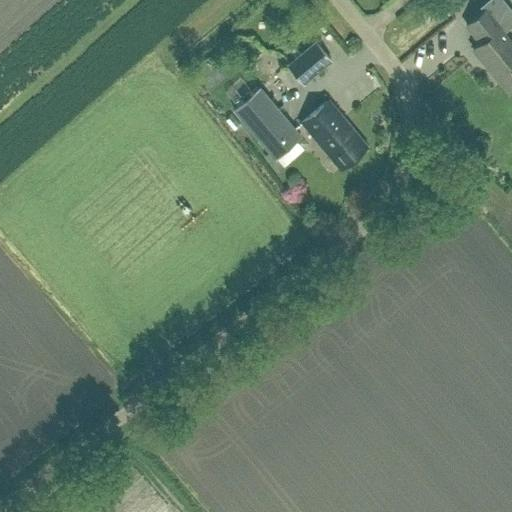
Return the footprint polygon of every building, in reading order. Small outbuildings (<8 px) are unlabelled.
[(481,38),(472,46),(489,67),(492,64),(511,86),(511,85),(511,41),(500,26),(511,15),(511,12),(501,0),(487,0),(481,5),(483,8),(467,21),(481,38)] [(302,80),(330,57),(314,39),(287,62),(302,80)] [(212,89),(227,78),(210,55),(195,66),(212,89)] [(383,61),(368,62),(368,80),(383,80),(383,61)] [(258,87),(236,106),(276,153),(298,135),(258,87)] [(339,166),(367,143),(328,97),(300,120),(339,166)]
